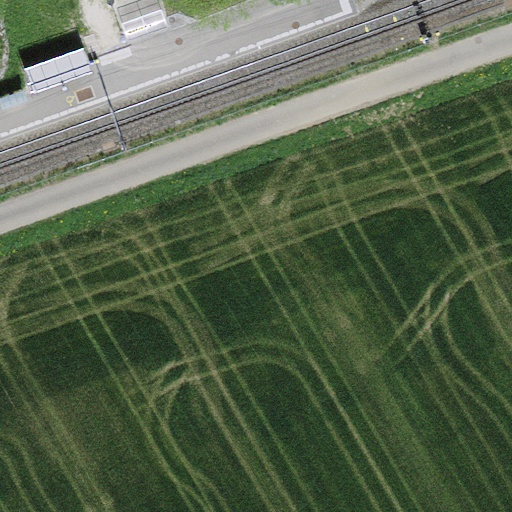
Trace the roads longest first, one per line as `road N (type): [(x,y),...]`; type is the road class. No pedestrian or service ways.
road 1 (track): [(0,222),(511,44)]
road 2 (track): [(331,0),(111,76)]
